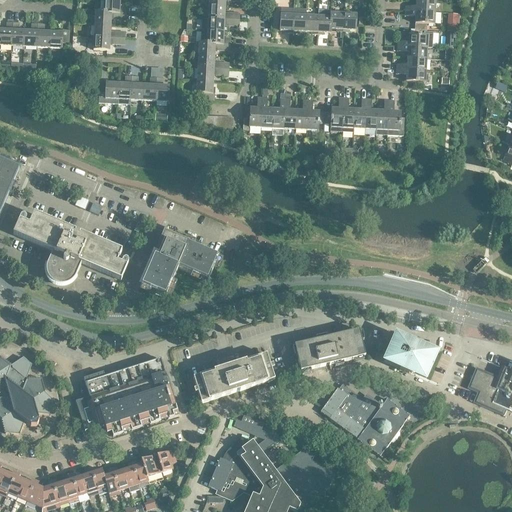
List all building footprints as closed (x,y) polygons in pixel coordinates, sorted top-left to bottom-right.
[(208,0),(209,7),(224,8),(225,2),(240,3),(240,0),(208,0)] [(126,14),(126,8),(119,8),(120,2),(104,1),(103,13),(126,14)] [(416,1),(416,7),(405,7),(405,12),(434,13),(435,2),(416,1)] [(239,21),(239,15),(224,14),(224,8),(209,7),(208,19),(239,21)] [(292,34),(293,10),(281,9),(279,31),(287,32),(287,34),(292,34)] [(306,17),(306,11),(293,10),(292,34),(297,35),(297,32),(305,33),(306,17)] [(126,14),(103,13),(95,12),(94,25),(110,26),(111,20),(126,21),(126,14)] [(405,12),(404,17),(415,17),(414,30),(426,31),(427,25),(434,25),(434,13),(405,12)] [(330,18),(331,18),(330,30),(337,30),(337,33),(342,33),(343,15),(330,14),(330,18)] [(342,33),(347,33),(347,31),(355,31),(356,15),(343,15),(342,33)] [(305,33),(312,33),(312,36),(317,36),(318,17),(306,17),(305,33)] [(317,36),(322,36),(322,34),(330,34),(330,30),(331,18),(330,18),(318,17),(317,36)] [(239,28),(239,21),(208,19),(202,19),(201,32),(223,33),(224,27),(239,28)] [(13,24),(6,23),(6,31),(0,30),(0,46),(11,47),(13,24)] [(24,48),(25,32),(19,31),(19,24),(13,24),(11,47),(24,48)] [(37,25),(31,25),(31,32),(25,32),(24,48),(36,48),(37,25)] [(50,33),(44,33),(44,25),(37,25),(36,48),(49,49),(50,33)] [(125,39),(125,33),(110,32),(110,26),(94,25),(94,38),(125,39)] [(397,42),(397,47),(427,49),(431,49),(432,33),(426,33),(426,31),(414,30),(414,36),(408,36),(408,43),(397,42)] [(62,44),(68,45),(69,32),(57,31),(57,33),(50,33),(49,49),(62,50),(62,44)] [(223,39),(223,33),(201,32),(201,44),(230,45),(230,39),(223,39)] [(125,39),(94,38),(93,51),(109,52),(109,45),(125,46),(125,39)] [(89,53),(89,44),(79,44),(79,53),(89,53)] [(230,45),(201,44),(199,44),(198,57),(214,57),(214,51),(230,52),(230,45)] [(397,47),(396,52),(407,53),(407,59),(426,60),(427,49),(397,47)] [(229,70),(229,64),(214,63),(214,57),(198,57),(197,69),(229,70)] [(407,59),(407,66),(396,65),(395,70),(425,71),(426,60),(407,59)] [(213,82),(213,76),(228,77),(229,70),(197,69),(197,81),(213,82)] [(395,70),(395,75),(406,75),(406,82),(425,83),(425,71),(395,70)] [(131,78),(125,77),(124,85),(118,84),(118,100),(130,101),(131,78)] [(143,86),(137,85),(138,78),(131,78),(130,101),(142,102),(143,86)] [(156,79),(150,79),(149,86),(143,86),(142,102),(155,102),(156,79)] [(155,102),(168,103),(169,87),(162,87),(163,79),(156,79),(155,102)] [(99,81),(98,105),(117,106),(118,100),(118,84),(111,84),(111,82),(99,81)] [(196,94),(201,95),(201,101),(214,102),(215,90),(212,90),(213,82),(197,81),(196,94)] [(216,90),(217,97),(234,97),(234,89),(216,90)] [(243,119),(242,131),(249,131),(249,128),(260,129),(262,99),(257,99),(256,109),(250,109),(249,119),(243,119)] [(273,110),(266,110),(267,99),(262,99),(260,129),(272,130),(273,110)] [(324,125),(330,125),(329,134),(341,134),(343,99),(338,99),(338,110),(331,109),(331,113),(325,113),(324,125)] [(343,99),(341,134),(353,135),(353,130),(354,111),(348,110),(348,99),(343,99)] [(280,100),(279,111),(273,110),(272,130),(283,130),(284,100),(280,100)] [(295,111),(289,111),(290,100),(284,100),(283,130),(295,131),(295,111)] [(366,100),(361,100),(361,111),(354,111),(353,130),(364,130),(366,100)] [(377,112),(370,111),(371,101),(366,100),(364,130),(376,131),(377,112)] [(307,101),(302,101),(302,112),(295,111),(295,131),(306,131),(307,101)] [(325,113),(312,112),(312,101),(307,101),(306,131),(318,132),(318,125),(324,125),(325,113)] [(375,136),(387,137),(387,132),(389,102),(384,101),(383,112),(377,112),(376,131),(375,136)] [(387,132),(387,137),(403,137),(404,119),(400,119),(400,113),(393,113),(394,102),(389,102),(387,132)] [(19,170),(15,169),(8,166),(0,162),(0,213),(11,189),(12,190),(13,190),(13,189),(14,189),(14,188),(13,187),(12,187),(19,170)] [(80,205),(78,212),(86,214),(88,207),(80,205)] [(79,235),(78,236),(78,238),(74,236),(75,233),(33,215),(28,226),(24,224),(26,221),(26,220),(25,219),(25,218),(24,217),(23,217),(22,217),(21,217),(20,218),(19,219),(12,236),(52,253),(46,266),(46,267),(46,268),(46,270),(45,272),(46,273),(46,274),(46,276),(47,277),(47,278),(48,279),(48,280),(50,282),(51,283),(53,284),(54,285),(55,286),(58,286),(59,286),(61,287),(63,286),(65,286),(66,286),(67,285),(69,285),(70,284),(71,283),(72,282),(73,281),(73,280),(74,279),(75,278),(80,265),(120,282),(127,265),(128,264),(128,263),(127,262),(126,261),(125,261),(124,261),(123,261),(122,262),(120,265),(116,263),(121,252),(79,235)] [(218,256),(174,237),(163,232),(140,287),(150,292),(165,298),(178,268),(208,281),(218,256)] [(315,340),(316,341),(294,346),(300,373),(365,357),(362,346),(365,346),(364,342),(361,342),(359,331),(326,339),(326,338),(326,337),(325,337),(325,336),(324,335),(323,335),(322,335),(321,335),(320,335),(319,335),(318,336),(317,337),(316,337),(316,338),(315,339),(315,340)] [(412,343),(395,336),(384,360),(400,368),(399,370),(408,374),(410,372),(425,379),(436,354),(420,347),(420,346),(420,345),(420,344),(419,343),(419,342),(418,342),(417,341),(416,341),(415,341),(414,341),(413,342),(412,343)] [(274,381),(271,370),(274,369),(272,365),(270,366),(266,355),(235,366),(234,365),(234,364),(233,363),(232,362),(231,362),(230,362),(229,362),(228,362),(227,362),(226,363),(225,364),(224,365),(224,366),(224,367),(224,368),(224,369),(193,379),(196,390),(193,391),(195,395),(197,394),(201,405),(274,381)] [(47,396),(46,394),(45,394),(46,394),(45,394),(41,380),(40,379),(40,380),(39,380),(38,379),(37,379),(38,380),(37,380),(35,379),(35,380),(33,379),(32,380),(31,378),(30,379),(31,379),(30,380),(29,378),(28,379),(27,378),(26,378),(31,366),(25,360),(20,366),(17,363),(11,366),(10,365),(9,365),(8,363),(8,364),(7,364),(7,362),(6,362),(5,362),(5,360),(4,360),(4,361),(3,359),(2,359),(1,357),(1,358),(0,357),(0,419),(2,421),(2,422),(1,422),(3,424),(2,424),(1,425),(3,426),(3,427),(2,426),(2,427),(4,428),(3,429),(4,431),(3,431),(5,433),(4,433),(4,434),(5,434),(19,435),(23,425),(24,426),(25,426),(26,425),(27,425),(30,428),(36,428),(38,422),(37,418),(38,418),(39,417),(39,416),(39,415),(50,416),(55,403),(55,401),(54,401),(55,402),(54,402),(53,400),(52,400),(51,398),(51,399),(50,399),(50,397),(49,397),(48,397),(48,395),(47,395),(47,396)] [(160,360),(155,362),(104,378),(103,373),(83,379),(89,398),(75,403),(84,431),(95,428),(95,429),(113,438),(178,417),(160,360)] [(511,368),(510,372),(501,368),(496,377),(476,369),(467,390),(477,394),(473,404),(504,417),(508,407),(511,408),(511,368)] [(394,442),(399,436),(398,432),(403,426),(409,417),(386,400),(381,407),(381,406),(380,405),(378,405),(367,397),(363,402),(342,387),(339,391),(337,389),(320,413),(329,420),(357,440),(357,441),(379,458),(386,449),(391,443),(393,443),(394,442)] [(233,427),(265,441),(275,446),(282,440),(261,431),(264,425),(244,416),(241,423),(236,421),(233,427)] [(284,511),(286,508),(293,511),(297,511),(300,506),(303,508),(306,502),(309,503),(312,497),(316,499),(318,493),(322,494),(324,488),(328,489),(332,479),(329,478),(332,471),(315,463),(313,464),(311,462),(314,455),(303,451),(299,454),(301,458),(280,473),(282,476),(279,478),(252,442),(245,447),(239,440),(232,445),(233,446),(227,452),(222,460),(219,459),(207,488),(221,494),(223,489),(225,490),(227,485),(230,486),(232,482),(234,483),(236,479),(243,482),(242,484),(246,486),(245,488),(249,490),(246,495),(253,498),(246,511),(284,511)] [(162,474),(172,470),(170,466),(176,464),(172,451),(156,457),(162,474)] [(156,457),(140,462),(141,466),(142,465),(146,479),(147,478),(162,474),(156,457)] [(138,486),(148,482),(147,478),(146,479),(142,465),(141,466),(136,467),(135,463),(131,465),(138,486)] [(129,470),(123,472),(128,489),(130,494),(139,491),(138,486),(131,465),(127,466),(129,470)] [(94,469),(90,470),(97,491),(98,495),(98,496),(108,493),(106,488),(107,488),(103,478),(101,471),(95,473),(94,469)] [(88,475),(82,477),(87,495),(88,498),(98,495),(97,491),(90,470),(86,471),(88,475)] [(123,472),(117,474),(115,470),(112,471),(118,492),(128,489),(123,472)] [(103,478),(107,488),(106,488),(108,493),(108,495),(109,498),(119,495),(118,492),(112,471),(108,472),(109,476),(103,478)] [(0,485),(0,496),(6,499),(7,494),(16,474),(13,472),(11,476),(5,474),(0,485)] [(24,482),(18,479),(20,475),(16,474),(7,494),(17,498),(24,482)] [(82,477),(76,479),(74,475),(71,477),(77,498),(87,495),(82,477)] [(68,482),(62,484),(68,501),(69,504),(69,506),(79,503),(77,498),(71,477),(67,478),(68,482)] [(24,482),(17,498),(26,502),(35,482),(31,481),(30,484),(24,482)] [(37,487),(39,484),(35,482),(26,502),(42,509),(43,490),(37,487)] [(55,482),(51,483),(58,504),(59,507),(69,504),(68,501),(62,484),(56,486),(55,482)] [(42,509),(41,511),(47,511),(59,508),(59,507),(58,504),(51,483),(48,484),(49,488),(43,490),(42,509)] [(168,496),(159,499),(160,504),(161,507),(168,504),(169,502),(170,500),(168,496)] [(147,504),(144,505),(146,511),(155,508),(152,499),(146,501),(147,504)]
